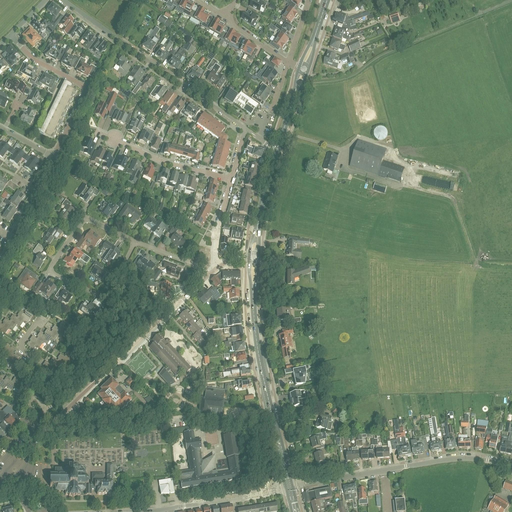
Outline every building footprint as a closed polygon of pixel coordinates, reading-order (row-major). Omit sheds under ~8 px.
[(179,1),(176,7),(184,11),(189,2),(187,0),(183,0),(182,3),(179,1)] [(267,4),(261,1),(259,4),(253,0),(253,1),(252,1),(250,4),(251,4),(250,7),(260,12),(262,8),(264,9),(267,4)] [(300,1),(298,0),(291,0),(290,1),(288,0),(284,0),(284,1),(288,4),(294,8),(296,6),(298,7),(302,3),(300,1)] [(189,2),(184,11),(189,14),(188,16),(191,18),(194,12),(191,10),(194,5),(189,2)] [(288,8),(285,13),(286,13),(294,19),(295,18),(296,19),(298,16),(297,15),(298,14),(292,11),(294,8),(288,4),(287,7),(288,8)] [(47,12),(50,13),(49,14),(53,17),(54,16),(57,18),(58,18),(60,16),(59,15),(61,12),(61,11),(52,5),(49,8),(48,8),(47,9),(47,10),(48,11),(47,11),(47,12)] [(199,22),(204,12),(202,11),(203,10),(200,9),(197,14),(194,12),(191,18),(199,22)] [(389,14),(392,23),(400,20),(396,11),(389,14)] [(204,12),(199,22),(202,24),(201,26),(206,29),(209,23),(206,21),(210,15),(204,12)] [(259,18),(253,15),(251,17),(245,13),(244,15),(243,14),(241,17),(242,18),(241,19),(252,27),(259,18)] [(281,20),(285,23),(286,24),(289,26),(291,24),(294,19),(286,13),(281,20)] [(336,14),(335,17),(348,21),(351,23),(351,22),(354,21),(357,20),(363,18),(362,14),(356,16),(351,18),(350,18),(346,16),(342,14),(341,14),(341,15),(339,14),(336,14)] [(73,25),(70,24),(73,20),(67,16),(61,25),(64,27),(61,31),(66,34),(73,25)] [(163,25),(167,20),(161,16),(157,21),(163,25)] [(333,19),(332,21),(333,21),(333,22),(336,23),(338,24),(343,25),(342,28),(349,30),(350,28),(353,27),(352,25),(351,23),(348,21),(335,17),(335,18),(334,18),(334,19),(333,19)] [(53,23),(52,22),(50,24),(55,28),(60,20),(58,18),(57,18),(53,23)] [(214,33),(220,23),(218,22),(218,21),(215,19),(212,24),(209,23),(206,29),(214,33)] [(45,29),(49,25),(44,20),(44,21),(41,23),(42,24),(40,25),(36,21),(32,26),(40,34),(42,31),(43,33),(46,31),(45,29)] [(221,40),(224,34),(222,32),(225,26),(220,23),(214,33),(219,36),(218,38),(221,40)] [(289,26),(286,24),(285,23),(281,27),(277,24),(275,27),(280,31),(285,34),(287,32),(289,34),(293,29),(289,26)] [(74,27),(72,28),(67,35),(72,39),(75,35),(79,37),(85,29),(79,25),(76,28),(74,27)] [(142,46),(147,49),(147,48),(155,37),(160,30),(156,27),(149,37),(147,39),(142,46)] [(335,29),(335,31),(336,31),(335,33),(349,38),(350,38),(351,36),(352,34),(348,33),(344,32),(345,31),(341,30),(337,29),(336,29),(335,29)] [(28,30),(21,36),(33,47),(35,45),(34,44),(33,43),(37,39),(37,38),(38,37),(39,36),(33,30),(31,32),(28,30)] [(229,45),(230,43),(235,34),(233,33),(233,32),(230,30),(227,35),(224,34),(221,40),(224,41),(223,42),(229,45)] [(276,39),(285,45),(289,41),(283,37),(285,34),(280,31),(278,33),(279,34),(276,39)] [(83,46),(84,47),(88,50),(93,44),(95,40),(93,39),(94,37),(92,35),(91,34),(89,33),(88,33),(88,32),(82,40),(85,43),(83,46)] [(235,34),(230,43),(233,45),(231,48),(236,50),(240,45),(237,43),(240,37),(235,34)] [(147,48),(147,49),(151,52),(155,45),(159,40),(155,37),(147,48)] [(285,45),(276,39),(273,43),(271,42),(269,45),(275,49),(277,46),(282,50),(282,49),(284,50),(286,47),(285,46),(285,45)] [(154,55),(159,58),(170,42),(167,40),(163,46),(162,45),(160,48),(159,48),(158,50),(154,55)] [(333,40),(331,44),(344,48),(345,48),(346,46),(340,44),(341,43),(333,40)] [(347,44),(351,52),(361,48),(358,40),(347,44)] [(96,41),(89,50),(93,53),(95,51),(96,53),(97,52),(98,52),(100,53),(102,51),(103,51),(104,51),(106,50),(105,49),(104,48),(106,45),(100,41),(98,43),(96,41)] [(245,54),(250,45),(248,44),(248,43),(245,41),(242,46),(240,45),(236,50),(239,52),(240,51),(243,53),(245,54)] [(173,44),(170,42),(159,58),(163,61),(168,54),(166,53),(173,44)] [(49,58),(50,59),(55,51),(52,49),(54,46),(48,43),(43,52),(46,54),(45,56),(45,57),(45,58),(46,58),(46,59),(47,59),(48,59),(48,58),(49,58)] [(330,45),(330,47),(330,48),(334,50),(334,51),(338,52),(339,49),(344,51),(345,48),(344,48),(331,44),(331,45),(330,45)] [(252,61),(255,56),(252,54),(255,48),(250,45),(245,54),(244,55),(247,57),(246,58),(252,61)] [(14,57),(15,56),(17,54),(11,47),(6,52),(8,55),(4,59),(11,67),(14,64),(12,62),(16,58),(14,57)] [(61,57),(64,51),(59,48),(57,52),(55,51),(50,59),(52,60),(52,61),(52,62),(53,62),(54,62),(55,62),(56,62),(57,60),(59,56),(61,57)] [(167,64),(171,67),(180,55),(181,53),(183,50),(181,48),(177,53),(172,50),(169,55),(171,57),(172,57),(167,64)] [(66,67),(71,57),(66,55),(68,51),(65,50),(64,51),(61,57),(64,58),(61,64),(62,64),(61,65),(64,67),(64,66),(66,67)] [(186,52),(183,50),(181,53),(180,55),(171,67),(176,70),(180,63),(181,64),(185,59),(182,57),(186,52)] [(211,52),(207,58),(211,61),(213,59),(216,55),(211,52)] [(326,57),(326,58),(334,60),(338,62),(339,59),(335,58),(336,55),(328,53),(327,55),(326,57)] [(74,59),(71,57),(66,67),(68,68),(67,68),(70,70),(70,69),(71,69),(74,64),(77,65),(80,59),(75,56),(74,59)] [(116,66),(117,67),(120,68),(119,69),(120,69),(118,72),(125,77),(127,74),(127,73),(130,68),(126,65),(128,62),(122,57),(119,61),(120,61),(118,64),(117,66),(116,65),(114,68),(116,66)] [(263,62),(268,65),(273,69),(275,66),(278,68),(281,63),(273,57),(270,62),(265,59),(263,62)] [(80,58),(80,59),(77,65),(79,66),(76,72),(77,72),(77,74),(80,75),(81,74),(82,75),(86,66),(84,65),(86,61),(80,58)] [(202,58),(196,66),(199,68),(199,67),(200,68),(205,61),(204,61),(205,60),(202,58)] [(333,63),(334,60),(326,58),(323,64),(337,69),(338,65),(333,63)] [(0,60),(0,70),(0,71),(5,67),(6,68),(9,66),(3,59),(1,62),(0,60)] [(211,61),(206,70),(209,72),(210,69),(212,67),(213,68),(207,76),(208,77),(207,80),(213,84),(212,84),(219,90),(226,80),(219,75),(216,74),(220,68),(217,65),(218,63),(213,59),(211,61)] [(23,70),(20,68),(16,75),(21,78),(23,75),(27,77),(32,67),(31,66),(29,65),(28,65),(26,64),(25,65),(23,70)] [(90,72),(94,74),(97,68),(91,65),(89,68),(86,66),(82,75),(83,75),(83,77),(85,78),(86,77),(87,78),(90,72)] [(274,80),(274,79),(277,75),(272,71),(273,69),(268,65),(266,67),(268,68),(264,73),(274,80)] [(186,78),(191,81),(199,69),(196,66),(194,69),(193,68),(186,78)] [(34,76),(37,70),(36,69),(35,68),(33,67),(32,67),(27,77),(30,79),(28,82),(34,85),(38,78),(38,77),(34,76)] [(134,80),(131,83),(135,86),(137,83),(144,73),(135,67),(131,74),(129,77),(134,80)] [(202,70),(199,69),(191,81),(195,84),(200,76),(198,75),(202,70)] [(270,84),(274,80),(264,73),(263,76),(261,74),(258,79),(263,83),(265,81),(270,84)] [(42,85),(45,87),(50,76),(48,75),(47,76),(44,74),(41,81),(37,79),(34,85),(41,88),(42,85)] [(53,78),(50,76),(45,87),(48,88),(47,91),(48,92),(49,92),(50,93),(53,95),(56,88),(52,87),(56,80),(53,79),(53,78)] [(140,87),(144,90),(146,86),(149,88),(151,86),(155,81),(148,76),(146,80),(145,82),(144,82),(140,87)] [(21,94),(22,92),(25,86),(19,83),(18,84),(13,82),(13,83),(9,81),(5,88),(9,90),(9,91),(16,94),(17,92),(21,94)] [(58,130),(58,129),(60,126),(59,125),(60,122),(61,123),(63,119),(62,118),(63,116),(65,116),(67,112),(65,111),(67,109),(68,109),(70,105),(69,105),(70,102),(71,103),(73,98),(72,98),(73,95),(74,96),(76,92),(68,88),(69,86),(70,87),(71,86),(69,85),(65,83),(66,83),(42,132),(40,131),(39,131),(39,132),(39,133),(43,135),(43,134),(52,139),(52,138),(54,136),(55,136),(57,133),(57,132),(56,132),(57,129),(58,130)] [(259,92),(267,98),(269,96),(270,93),(266,90),(267,87),(262,83),(260,86),(262,87),(259,92)] [(157,86),(152,93),(150,95),(153,98),(155,97),(156,96),(160,98),(162,96),(166,90),(165,89),(164,86),(161,87),(160,86),(159,88),(157,86)] [(233,103),(238,97),(231,92),(234,88),(230,86),(228,90),(230,91),(227,95),(225,98),(224,100),(227,102),(232,105),(233,103)] [(56,88),(53,95),(49,101),(43,114),(46,115),(59,90),(56,88)] [(31,94),(30,96),(28,101),(30,102),(31,103),(32,103),(35,104),(40,95),(33,91),(32,92),(27,89),(24,94),(27,96),(29,92),(31,94)] [(161,99),(158,103),(164,108),(163,110),(163,112),(165,113),(167,110),(169,107),(174,101),(170,99),(173,95),(169,92),(164,98),(163,100),(161,99)] [(235,104),(243,110),(250,115),(258,104),(250,99),(243,93),(241,92),(238,97),(233,103),(235,104)] [(266,101),(267,98),(259,92),(255,97),(253,95),(251,98),(260,104),(262,102),(263,103),(265,101),(266,101)] [(102,118),(106,110),(110,112),(112,107),(116,98),(117,95),(112,93),(106,107),(100,104),(95,115),(102,118)] [(176,100),(174,102),(170,108),(168,111),(172,113),(173,112),(177,115),(182,107),(183,108),(184,106),(183,106),(185,103),(182,100),(183,100),(181,98),(180,99),(178,101),(176,100)] [(189,116),(195,107),(191,104),(187,110),(184,108),(180,113),(184,116),(185,115),(186,114),(189,116)] [(143,109),(138,106),(136,111),(147,116),(148,113),(142,111),(143,109)] [(115,115),(113,119),(112,121),(118,123),(118,122),(121,115),(118,114),(120,110),(112,107),(110,112),(115,115)] [(200,111),(195,107),(189,116),(192,118),(191,119),(191,121),(193,122),(195,123),(199,118),(196,116),(200,111)] [(30,108),(27,113),(27,115),(24,113),(21,119),(24,121),(23,122),(27,123),(30,124),(33,118),(32,118),(35,111),(30,108)] [(124,125),(124,123),(126,119),(129,120),(132,115),(129,113),(127,117),(122,114),(121,115),(118,122),(124,125)] [(197,123),(196,125),(203,130),(205,132),(206,132),(211,136),(214,138),(214,137),(218,140),(217,145),(216,144),(215,148),(216,148),(214,154),(213,158),(211,166),(212,166),(217,168),(219,168),(224,170),(230,145),(225,143),(227,137),(221,133),(225,128),(204,114),(202,116),(197,123)] [(135,134),(136,130),(139,131),(144,121),(139,119),(137,123),(133,121),(128,131),(135,134)] [(156,129),(153,134),(156,136),(150,148),(156,151),(161,141),(157,139),(158,136),(161,130),(163,125),(159,123),(156,128),(156,129)] [(153,134),(156,129),(153,128),(152,131),(148,130),(146,134),(143,132),(139,141),(145,144),(148,137),(151,139),(153,134)] [(93,149),(95,145),(92,143),(93,142),(87,139),(84,144),(82,143),(80,147),(86,149),(84,153),(90,156),(93,149)] [(382,161),(386,150),(359,141),(350,167),(400,183),(404,169),(382,161)] [(169,156),(169,153),(172,145),(169,145),(168,145),(168,146),(166,146),(166,144),(163,143),(161,150),(164,151),(163,154),(169,156)] [(6,144),(0,153),(0,156),(2,158),(7,151),(10,153),(13,149),(6,144)] [(182,148),(177,147),(174,155),(181,157),(184,149),(182,148)] [(263,151),(262,151),(250,147),(248,150),(247,154),(261,158),(263,151)] [(10,160),(13,162),(21,151),(18,148),(16,151),(13,149),(10,153),(13,156),(10,160)] [(185,158),(187,158),(189,150),(184,149),(181,157),(181,159),(184,160),(185,159),(185,158)] [(99,153),(95,151),(91,161),(97,164),(98,163),(100,164),(100,165),(100,166),(105,153),(105,152),(104,151),(102,150),(101,151),(100,151),(99,153)] [(21,151),(13,162),(17,165),(22,158),(25,160),(28,156),(21,151)] [(194,152),(192,160),(191,162),(197,164),(198,161),(201,161),(203,154),(200,153),(199,155),(197,155),(197,154),(197,152),(194,152)] [(114,160),(113,160),(110,158),(111,156),(106,153),(105,153),(100,166),(100,165),(102,162),(104,163),(103,167),(104,167),(109,170),(114,160)] [(328,154),(323,170),(328,171),(327,174),(331,175),(332,173),(333,172),(337,157),(328,154)] [(25,167),(28,169),(36,158),(32,156),(31,158),(28,156),(25,160),(28,162),(25,167)] [(124,156),(123,158),(122,159),(121,158),(117,156),(112,167),(117,170),(118,167),(123,169),(129,158),(124,156)] [(43,163),(36,158),(28,169),(32,172),(36,165),(39,168),(43,163)] [(133,161),(129,170),(133,171),(133,172),(132,176),(131,177),(132,177),(131,180),(130,181),(135,183),(137,179),(137,180),(140,173),(137,171),(139,167),(140,164),(134,160),(133,161)] [(151,179),(155,172),(152,171),(153,167),(148,164),(143,176),(152,180),(152,182),(151,182),(152,182),(153,180),(151,179)] [(158,176),(156,181),(156,183),(156,181),(162,183),(166,184),(167,181),(167,179),(169,172),(163,170),(161,175),(158,174),(158,176)] [(176,185),(178,175),(179,175),(172,173),(170,180),(167,179),(167,181),(166,184),(165,186),(171,187),(172,184),(176,185)] [(185,188),(188,180),(188,178),(178,175),(176,185),(174,190),(179,192),(180,187),(185,188)] [(190,179),(189,181),(188,181),(188,180),(185,188),(185,191),(186,188),(192,190),(191,192),(195,193),(197,184),(197,185),(194,185),(195,180),(190,179)] [(252,187),(254,182),(241,179),(241,181),(245,182),(244,185),(245,186),(245,188),(251,190),(251,187),(252,187)] [(7,186),(10,188),(13,183),(10,181),(8,184),(3,180),(0,183),(0,191),(2,192),(3,190),(3,191),(7,186)] [(17,193),(14,197),(21,202),(25,196),(19,192),(21,189),(17,186),(14,191),(17,193)] [(94,188),(93,191),(87,187),(79,197),(86,202),(92,194),(96,197),(100,192),(94,188)] [(237,195),(238,195),(239,195),(250,198),(251,193),(250,193),(251,190),(245,188),(244,191),(243,191),(242,194),(238,193),(237,195)] [(250,198),(239,195),(238,195),(238,197),(241,198),(240,202),(248,204),(250,198)] [(5,201),(12,205),(16,208),(17,207),(21,202),(14,197),(11,202),(7,199),(5,201)] [(67,219),(70,215),(72,213),(73,214),(75,211),(69,207),(71,203),(66,200),(62,205),(66,207),(61,215),(67,219)] [(202,209),(209,213),(212,208),(204,204),(202,203),(200,202),(199,204),(201,205),(201,206),(203,207),(202,209)] [(107,217),(111,212),(114,214),(118,208),(112,203),(110,206),(105,203),(104,203),(103,203),(102,203),(102,204),(102,205),(102,206),(99,211),(107,217)] [(133,217),(130,220),(130,221),(129,222),(130,223),(130,224),(131,224),(132,224),(133,224),(134,223),(137,219),(138,220),(142,215),(127,204),(117,218),(122,222),(128,213),(133,217)] [(6,212),(13,217),(17,212),(15,210),(16,208),(12,205),(10,207),(6,212)] [(248,209),(238,206),(237,208),(240,209),(239,212),(246,214),(248,209)] [(198,210),(197,212),(207,217),(209,213),(202,209),(201,211),(198,210)] [(3,216),(1,214),(0,215),(0,221),(3,218),(9,223),(13,217),(6,212),(3,216)] [(196,215),(199,216),(197,218),(205,222),(207,217),(197,212),(196,215)] [(232,220),(231,224),(236,225),(236,223),(241,224),(242,221),(243,217),(242,217),(233,215),(232,220)] [(159,238),(167,227),(158,222),(158,223),(150,217),(144,224),(153,230),(151,232),(159,238)] [(205,222),(197,218),(196,220),(194,219),(193,222),(203,227),(205,222)] [(173,224),(171,226),(167,232),(173,236),(170,241),(181,248),(186,241),(175,233),(177,230),(175,229),(176,227),(173,224)] [(233,228),(231,238),(242,240),(244,230),(233,228)] [(55,237),(58,239),(62,233),(56,229),(54,232),(51,229),(43,240),(50,244),(55,237)] [(76,247),(81,251),(85,245),(93,251),(101,239),(95,235),(95,234),(91,231),(89,233),(87,232),(76,247)] [(103,246),(109,250),(117,255),(118,256),(121,253),(113,247),(114,246),(107,241),(103,246)] [(295,242),(288,242),(288,251),(286,251),(286,256),(287,256),(294,257),(297,257),(297,253),(294,252),(295,242)] [(37,259),(34,263),(41,267),(43,264),(43,263),(46,258),(40,254),(44,248),(39,244),(33,252),(38,256),(36,259),(37,259)] [(91,259),(84,254),(75,248),(68,258),(66,257),(64,260),(70,265),(70,264),(73,266),(78,260),(79,261),(81,260),(87,264),(91,259)] [(110,264),(117,255),(109,250),(103,259),(101,262),(105,264),(107,262),(110,264)] [(151,271),(156,265),(151,262),(150,263),(142,257),(136,266),(151,277),(154,273),(151,271)] [(92,274),(96,277),(96,279),(97,280),(98,281),(100,281),(102,280),(106,274),(100,269),(102,266),(96,262),(91,268),(94,270),(92,274)] [(180,271),(176,269),(177,266),(165,262),(163,267),(168,269),(167,274),(177,278),(180,271)] [(308,267),(296,271),(294,271),(287,271),(287,285),(294,285),(294,281),(294,279),(310,273),(308,267)] [(30,290),(33,286),(36,281),(35,280),(37,276),(26,269),(17,281),(30,290)] [(216,276),(210,280),(215,287),(221,283),(219,281),(222,279),(222,280),(231,280),(231,286),(238,286),(238,285),(238,281),(238,280),(240,280),(240,272),(222,272),(216,276)] [(48,282),(44,286),(39,283),(29,296),(32,299),(36,293),(38,294),(40,292),(49,298),(56,287),(48,282)] [(170,284),(161,283),(159,298),(169,299),(170,294),(170,292),(170,284)] [(210,290),(218,299),(221,297),(213,287),(210,290)] [(232,303),(238,302),(238,299),(239,299),(238,291),(235,291),(234,287),(223,288),(223,292),(229,292),(229,300),(231,299),(232,303)] [(196,297),(203,304),(211,297),(215,302),(218,299),(210,290),(207,292),(204,289),(196,297)] [(63,292),(60,290),(55,297),(52,301),(55,303),(56,301),(60,304),(63,300),(64,300),(63,302),(66,304),(67,303),(68,303),(72,297),(64,290),(63,292)] [(79,310),(77,313),(82,316),(84,313),(88,316),(91,312),(94,314),(93,315),(95,316),(96,317),(97,316),(98,316),(101,311),(99,310),(100,309),(93,304),(90,307),(89,306),(84,303),(79,310)] [(24,314),(23,314),(21,316),(25,320),(24,321),(27,324),(33,316),(29,313),(31,310),(27,308),(25,307),(23,309),(25,311),(24,312),(25,313),(24,314)] [(284,321),(285,324),(301,322),(300,318),(292,319),(290,309),(277,310),(278,321),(284,321)] [(18,323),(17,325),(20,327),(24,321),(25,320),(21,316),(23,314),(20,311),(17,315),(18,316),(17,318),(16,317),(14,320),(18,323)] [(180,316),(184,321),(192,313),(191,312),(189,314),(186,311),(180,316)] [(193,315),(192,313),(184,321),(188,325),(193,321),(194,320),(191,316),(193,315)] [(9,321),(8,321),(6,323),(10,326),(9,328),(13,331),(17,325),(18,323),(14,320),(16,317),(13,315),(10,319),(11,320),(9,321)] [(231,316),(226,316),(227,327),(232,326),(234,326),(234,328),(241,327),(240,325),(241,325),(241,321),(241,317),(240,317),(240,316),(232,317),(231,316)] [(2,325),(1,324),(0,325),(0,327),(3,330),(2,332),(5,334),(9,328),(10,326),(6,323),(8,321),(5,319),(2,323),(3,323),(2,325)] [(186,326),(191,331),(199,323),(197,322),(196,324),(193,321),(188,325),(186,326)] [(59,329),(57,328),(55,331),(59,334),(58,335),(61,338),(67,330),(64,327),(65,325),(62,322),(59,326),(60,327),(59,329)] [(200,325),(199,323),(191,331),(195,335),(200,331),(201,330),(198,326),(200,325)] [(54,341),(58,335),(59,334),(55,331),(57,328),(55,326),(52,330),(51,332),(50,331),(48,334),(52,337),(51,339),(54,341)] [(283,335),(279,335),(280,339),(283,356),(290,355),(289,347),(293,347),(292,343),(291,339),(291,337),(288,337),(287,334),(293,333),(292,329),(291,326),(287,327),(287,330),(282,330),(283,335)] [(45,341),(44,342),(47,345),(51,339),(52,337),(48,334),(50,331),(47,329),(44,333),(45,334),(44,336),(43,335),(41,338),(45,341)] [(227,339),(228,342),(237,340),(243,340),(242,329),(232,330),(232,333),(232,337),(231,337),(231,338),(227,339)] [(198,341),(206,334),(204,332),(202,334),(200,331),(195,335),(193,337),(198,341)] [(37,339),(35,338),(33,342),(37,345),(36,346),(39,348),(44,342),(45,341),(41,338),(43,335),(40,333),(37,337),(38,338),(37,339)] [(165,341),(164,339),(159,333),(152,340),(155,342),(150,347),(162,359),(162,360),(168,367),(166,369),(164,368),(159,374),(170,386),(176,383),(168,372),(171,369),(177,376),(181,372),(186,376),(189,374),(188,372),(191,369),(190,367),(191,367),(169,344),(171,342),(168,339),(165,341)] [(207,335),(206,334),(198,341),(202,346),(206,342),(208,340),(205,337),(207,335)] [(33,342),(35,338),(32,336),(30,340),(31,341),(29,343),(28,342),(26,345),(30,348),(29,349),(32,352),(36,346),(37,345),(33,342)] [(237,344),(237,340),(228,342),(224,343),(225,348),(233,346),(234,353),(245,351),(245,350),(246,349),(246,348),(245,347),(244,343),(240,344),(240,343),(237,344)] [(0,350),(6,354),(8,355),(11,351),(13,353),(16,350),(12,347),(11,348),(9,347),(10,346),(7,344),(4,347),(3,346),(0,350)] [(68,350),(65,355),(66,355),(64,357),(63,356),(61,360),(65,362),(64,364),(68,366),(73,358),(69,355),(71,353),(68,350)] [(14,358),(17,361),(19,357),(15,354),(14,355),(13,354),(13,353),(11,351),(8,355),(6,354),(4,357),(9,361),(11,362),(14,358)] [(248,363),(247,363),(246,361),(247,361),(247,360),(246,360),(245,353),(236,355),(237,362),(234,363),(234,365),(248,363)] [(64,364),(65,362),(61,360),(63,356),(60,354),(57,358),(58,359),(57,361),(56,360),(54,363),(58,366),(57,367),(60,370),(64,364)] [(16,361),(17,361),(14,358),(11,362),(9,361),(7,364),(15,370),(18,366),(20,368),(23,364),(19,362),(18,362),(16,361)] [(57,367),(58,366),(54,363),(56,360),(53,358),(50,362),(51,362),(50,364),(49,363),(46,367),(50,370),(49,371),(53,373),(57,367)] [(42,367),(39,370),(43,372),(42,374),(45,377),(49,371),(50,370),(46,367),(49,363),(46,361),(43,365),(44,366),(43,368),(42,367)] [(226,371),(226,373),(240,371),(246,370),(250,369),(249,364),(239,366),(240,369),(238,369),(226,371)] [(306,374),(306,370),(309,370),(308,365),(294,369),(285,370),(286,375),(293,374),(294,376),(293,376),(294,376),(294,378),(289,379),(294,378),(296,384),(291,385),(291,386),(296,385),(305,383),(306,374)] [(202,371),(199,368),(193,374),(195,377),(202,371)] [(232,376),(232,375),(239,374),(239,373),(240,373),(241,376),(251,375),(251,374),(251,373),(251,372),(250,371),(250,369),(246,370),(240,371),(231,373),(226,373),(223,373),(223,377),(232,376)] [(12,391),(14,388),(12,387),(16,382),(13,381),(12,382),(10,381),(11,379),(7,377),(5,380),(8,382),(4,386),(6,387),(12,391)] [(21,387),(23,384),(20,382),(20,383),(18,381),(19,380),(15,378),(13,381),(16,382),(12,387),(14,388),(20,392),(23,389),(21,387)] [(102,401),(109,408),(116,401),(110,394),(119,386),(112,378),(101,389),(102,390),(98,395),(103,400),(102,401)] [(125,382),(129,387),(134,382),(130,378),(125,382)] [(250,381),(242,382),(242,381),(233,382),(234,385),(238,385),(238,389),(250,388),(252,387),(251,385),(250,384),(250,381)] [(119,386),(110,394),(116,401),(109,408),(110,407),(115,413),(119,408),(121,410),(132,399),(124,391),(119,387),(119,386)] [(204,399),(223,401),(224,398),(224,393),(224,390),(207,388),(207,387),(206,387),(205,387),(204,387),(204,388),(204,389),(205,389),(205,390),(204,399)] [(289,400),(291,400),(292,404),(293,406),(286,407),(286,408),(292,407),(292,408),(302,406),(301,400),(306,399),(304,391),(290,394),(291,399),(288,400),(289,402),(289,400)] [(223,401),(204,399),(201,398),(201,397),(201,398),(199,415),(221,418),(223,401)] [(0,421),(1,423),(2,422),(3,423),(10,430),(11,429),(17,423),(16,423),(20,419),(13,412),(9,408),(7,406),(2,411),(1,412),(0,410),(0,421)] [(317,424),(316,428),(317,428),(319,429),(319,430),(322,430),(323,430),(327,430),(329,422),(331,423),(331,420),(330,420),(331,417),(321,415),(320,420),(319,420),(318,424),(317,424)] [(398,444),(394,445),(395,450),(398,450),(399,457),(400,457),(405,456),(402,438),(404,437),(403,432),(400,432),(399,428),(398,419),(393,420),(395,427),(394,427),(395,433),(396,440),(397,440),(398,444)] [(477,426),(476,433),(483,434),(482,438),(485,438),(486,427),(488,427),(489,422),(478,421),(477,426)] [(0,426),(0,427),(7,434),(10,431),(10,430),(3,423),(0,426)] [(491,437),(492,430),(487,429),(486,436),(487,436),(486,442),(490,443),(489,448),(496,449),(498,436),(495,435),(494,437),(491,437)] [(187,450),(188,456),(190,470),(188,471),(179,472),(180,479),(181,481),(180,481),(181,488),(210,484),(213,483),(233,480),(242,479),(241,469),(232,470),(232,471),(231,471),(217,473),(217,471),(213,471),(212,470),(212,469),(213,469),(214,461),(213,461),(214,460),(213,459),(213,458),(212,458),(210,459),(210,458),(203,461),(202,461),(201,451),(200,451),(200,448),(202,448),(201,438),(195,439),(194,431),(191,432),(191,431),(184,432),(186,441),(185,441),(186,450),(187,450)] [(235,431),(223,433),(224,436),(223,436),(227,458),(228,457),(230,467),(231,471),(232,471),(232,470),(241,469),(238,456),(240,455),(236,434),(235,431)] [(404,437),(402,438),(405,456),(408,456),(410,456),(410,455),(411,455),(409,447),(408,444),(407,443),(406,443),(405,437),(406,437),(405,431),(404,431),(403,432),(404,437)] [(316,449),(317,450),(319,450),(321,449),(325,448),(325,445),(321,446),(319,441),(323,440),(327,439),(326,435),(331,435),(331,432),(325,432),(311,436),(312,439),(311,439),(312,443),(312,444),(313,449),(315,448),(316,448),(316,449)] [(347,462),(353,461),(352,452),(352,449),(352,448),(348,448),(348,442),(347,442),(344,441),(347,436),(343,436),(344,438),(341,438),(341,446),(344,446),(344,450),(347,449),(347,453),(346,453),(347,462)] [(437,436),(434,436),(437,451),(439,451),(441,451),(441,450),(442,450),(441,442),(440,440),(438,439),(437,436)] [(501,446),(500,453),(505,454),(508,442),(508,440),(509,437),(503,436),(502,440),(501,446)] [(428,450),(427,444),(427,443),(426,438),(426,437),(416,438),(416,440),(418,454),(420,454),(421,454),(422,454),(423,453),(424,453),(424,451),(428,450)] [(475,449),(478,449),(479,450),(481,450),(482,450),(482,449),(483,441),(479,441),(479,438),(476,437),(475,445),(476,445),(475,449)] [(315,455),(315,458),(317,464),(325,462),(324,456),(329,455),(327,448),(318,451),(319,454),(315,455)] [(91,495),(91,489),(91,486),(85,486),(85,485),(86,485),(87,485),(86,484),(88,483),(89,483),(88,482),(88,480),(89,479),(88,479),(87,477),(87,476),(86,477),(86,475),(85,475),(85,473),(86,472),(86,466),(81,466),(80,466),(77,466),(77,465),(76,466),(73,465),(73,466),(69,466),(69,465),(69,466),(66,466),(65,466),(66,467),(65,469),(62,469),(62,468),(62,469),(59,469),(58,469),(57,469),(55,469),(55,470),(55,472),(53,472),(52,474),(52,476),(50,476),(49,476),(50,477),(50,481),(50,485),(50,486),(50,487),(51,487),(53,489),(55,489),(55,491),(55,492),(59,492),(59,493),(59,492),(62,492),(62,493),(63,493),(63,492),(66,492),(66,495),(65,495),(66,496),(66,495),(69,495),(69,496),(69,497),(70,496),(77,496),(77,497),(78,496),(77,495),(80,495),(81,496),(85,496),(86,496),(87,495),(91,495)] [(97,494),(105,495),(112,495),(112,494),(117,494),(117,489),(113,489),(113,474),(116,474),(116,472),(114,472),(114,471),(115,469),(114,467),(113,467),(113,465),(107,465),(107,482),(103,482),(97,482),(97,489),(97,494)] [(91,486),(91,489),(97,489),(97,482),(103,482),(103,473),(91,473),(91,482),(91,486)] [(159,481),(161,495),(174,493),(172,479),(159,481)] [(122,484),(122,493),(125,493),(125,495),(141,495),(141,493),(145,493),(145,484),(145,482),(141,482),(135,482),(135,484),(131,484),(131,482),(125,482),(125,484),(122,484)] [(370,493),(377,491),(376,482),(369,484),(370,493)] [(349,500),(352,500),(351,494),(350,486),(344,487),(346,501),(349,501),(349,500)] [(303,494),(305,504),(332,498),(330,489),(315,492),(314,491),(305,493),(303,494)] [(488,509),(492,511),(495,511),(503,500),(496,496),(488,509)] [(313,507),(313,509),(323,506),(323,507),(327,506),(326,503),(325,500),(312,503),(311,504),(311,506),(312,507),(313,507)] [(405,511),(405,500),(396,501),(397,511),(405,511)] [(504,511),(509,504),(503,500),(495,511),(504,511)]
